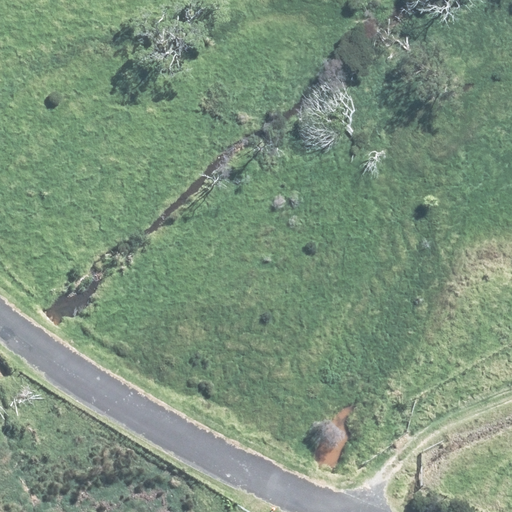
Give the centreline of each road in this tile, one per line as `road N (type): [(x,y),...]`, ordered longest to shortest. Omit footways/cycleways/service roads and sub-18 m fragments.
road 1 (unclassified): [(356,511),(55,364),(0,318)]
road 2 (track): [(348,507),(432,430),(511,394)]
